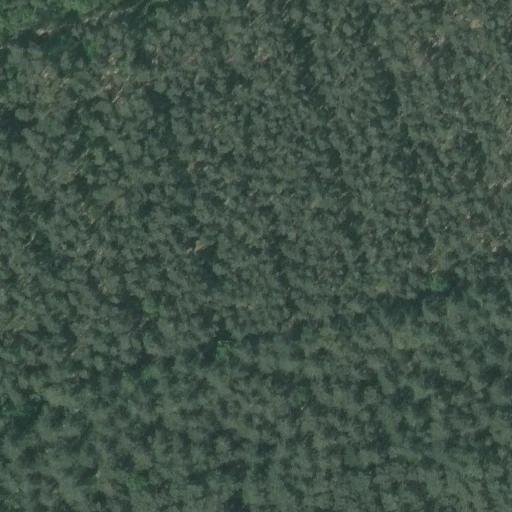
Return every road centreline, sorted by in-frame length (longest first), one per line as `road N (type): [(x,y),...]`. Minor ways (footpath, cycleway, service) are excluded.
road 1 (track): [(511,264),(0,390)]
road 2 (track): [(310,313),(369,511)]
